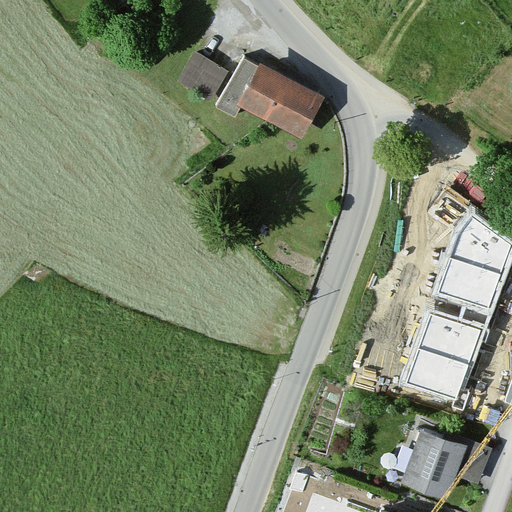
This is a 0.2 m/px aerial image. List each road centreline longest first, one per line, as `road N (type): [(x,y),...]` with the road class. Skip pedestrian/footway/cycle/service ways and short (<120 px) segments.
road 1 (tertiary): [(246,511),(359,200),(358,118)]
road 2 (residential): [(358,118),(410,122),(511,193)]
road 3 (tertiary): [(358,118),(265,0)]
